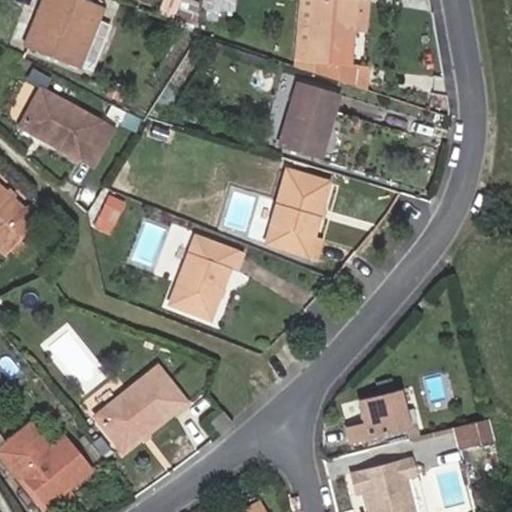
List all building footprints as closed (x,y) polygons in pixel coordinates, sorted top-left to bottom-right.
[(95,21),(101,7),(83,0),(41,0),(23,46),(77,69),(82,57),(95,21)] [(173,19),(180,0),(162,0),(157,12),(173,19)] [(230,11),(230,0),(201,0),(201,8),(230,11)] [(366,88),(367,67),(348,65),(352,29),(354,0),(299,0),(294,61),(310,62),(309,72),(365,90),(366,88)] [(363,30),(366,0),(354,0),(352,29),(363,30)] [(94,62),(109,26),(95,21),(82,57),(94,62)] [(310,156),(321,122),(329,124),(338,94),(296,81),(276,147),(310,156)] [(115,98),(119,88),(111,85),(107,93),(115,98)] [(91,166),(111,130),(39,90),(22,122),(46,136),(44,140),(91,166)] [(46,136),(22,122),(19,126),(44,140),(46,136)] [(318,158),(329,124),(321,122),(310,156),(318,158)] [(165,143),(169,132),(149,125),(145,136),(147,137),(157,141),(165,143)] [(154,148),(157,141),(147,137),(144,144),(154,148)] [(311,238),(328,182),(285,169),(275,204),(257,199),(245,237),(313,258),(319,240),(311,238)] [(364,197),(367,184),(338,175),(334,189),(364,197)] [(36,220),(0,187),(0,250),(4,255),(8,250),(19,239),(36,220)] [(89,205),(96,194),(86,187),(78,198),(89,205)] [(123,202),(109,195),(106,202),(120,209),(123,202)] [(108,234),(120,209),(106,202),(93,227),(108,234)] [(228,266),(233,252),(194,237),(168,304),(208,320),(228,266)] [(15,256),(25,245),(19,239),(8,250),(15,256)] [(235,269),(241,255),(233,252),(228,266),(235,269)] [(121,452),(184,402),(156,367),(93,416),(121,452)] [(406,429),(396,390),(359,399),(364,422),(346,426),(350,443),(406,429)] [(209,422),(219,434),(232,424),(222,411),(209,422)] [(492,440),(487,418),(454,427),(455,432),(459,448),(492,440)] [(0,458),(42,511),(90,471),(62,437),(48,448),(29,425),(0,447),(0,458)] [(413,442),(455,432),(454,427),(411,438),(413,442)] [(425,511),(426,511),(417,475),(414,475),(410,459),(349,474),(354,494),(361,492),(366,511),(425,511)]
